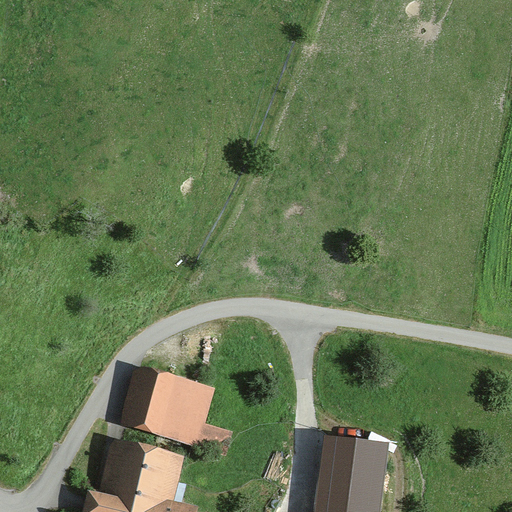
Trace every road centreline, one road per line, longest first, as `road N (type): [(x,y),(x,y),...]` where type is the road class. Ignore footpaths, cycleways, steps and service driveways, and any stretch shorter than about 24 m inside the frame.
road 1 (track): [(511,348),(263,306),(212,310),(134,349),(39,493),(0,506)]
road 2 (track): [(315,0),(227,214),(159,311),(153,334)]
